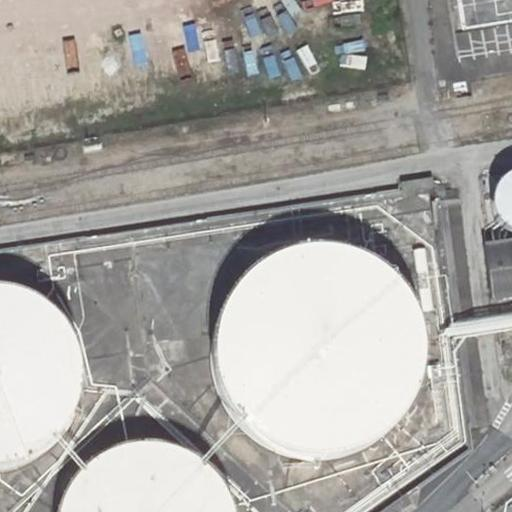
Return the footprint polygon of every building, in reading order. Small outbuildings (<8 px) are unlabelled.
[(491,198),(490,207),(493,217),(498,225),(506,231),(511,233),(511,174),(509,176),(501,181),(494,189),(491,198)] [(338,238),(326,236),(313,236),(301,237),(288,239),(276,243),(265,248),(254,254),(244,261),(234,269),(226,278),(218,288),(211,298),(206,310),(202,321),(199,333),(197,346),(197,359),(198,371),(200,383),(204,395),(208,407),(214,418),(221,428),(230,437),(239,446),(249,454),(259,460),(270,466),(282,470),(294,473),(307,474),(319,475),(332,474),(344,471),(356,468),(367,463),(378,457),(389,450),(398,442),(407,433),(414,423),(421,412),(426,401),(430,389),(433,377),(435,365),(435,352),(434,340),(432,328),(429,316),(424,304),(418,293),(411,283),(403,273),(394,265),(384,257),(373,251),(362,245),(350,241),(338,238)] [(511,239),(484,242),(489,295),(511,293),(511,239)] [(0,471),(8,471),(17,468),(27,464),(36,459),(44,454),(51,447),(58,440),(64,431),(70,421),(76,404),(78,394),(78,384),(78,374),(76,364),(74,354),(70,345),(65,336),(60,327),(53,320),(46,313),(38,307),(29,302),(10,295),(0,293),(0,471)] [(229,511),(229,509),(229,508),(222,493),(212,479),(199,466),(184,457),(167,451),(159,449),(150,448),(141,448),(131,449),(121,451),(112,454),(102,458),(94,463),(86,470),(72,484),(66,493),(62,502),(58,511),(57,511),(229,511)]
